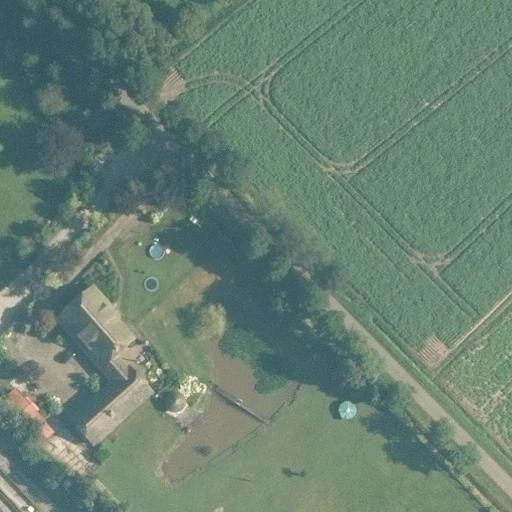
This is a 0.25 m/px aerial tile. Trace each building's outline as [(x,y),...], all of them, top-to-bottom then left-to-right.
[(129,115),(124,121),(132,128),(137,123),(129,115)] [(85,238),(98,224),(90,217),(77,231),(85,238)] [(93,291),(58,322),(113,384),(71,421),(93,445),(149,395),(129,371),(127,373),(114,358),(132,342),(105,312),(108,309),(93,291)] [(35,393),(20,402),(35,427),(50,417),(35,393)] [(174,397),(172,398),(171,398),(169,400),(168,401),(168,403),(167,404),(167,406),(167,408),(168,409),(169,411),(170,412),(171,413),(173,414),(174,415),(176,415),(178,414),(180,414),(181,413),(182,412),(183,411),(184,409),(185,408),(185,406),(185,404),(184,403),(184,401),(183,400),(182,399),(180,398),(179,397),(177,397),(175,397),(174,397)] [(364,405),(352,413),(360,426),(372,418),(364,405)]
